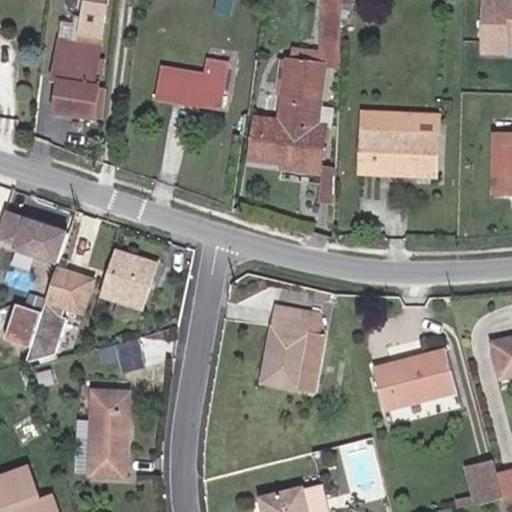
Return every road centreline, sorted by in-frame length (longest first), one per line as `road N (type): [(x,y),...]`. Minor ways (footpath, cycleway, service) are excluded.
road 1 (residential): [(511,266),(378,274),(219,235)]
road 2 (residential): [(182,511),(180,474),(219,235)]
road 3 (residential): [(219,235),(0,163)]
